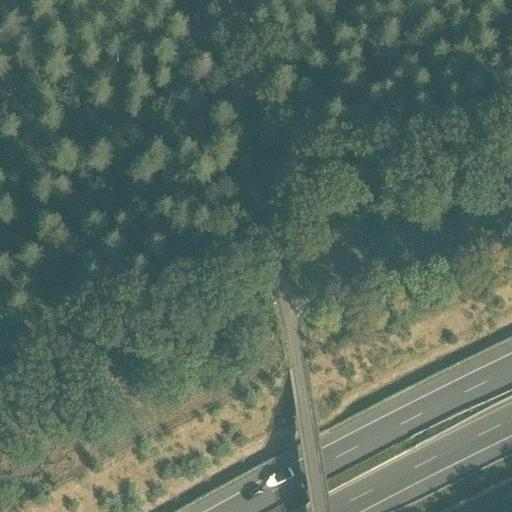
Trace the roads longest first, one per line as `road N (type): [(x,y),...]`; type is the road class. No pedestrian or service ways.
road 1 (motorway): [(511,400),(290,511)]
road 2 (track): [(511,260),(286,338)]
road 3 (track): [(229,0),(256,231)]
road 4 (track): [(286,338),(317,511)]
road 5 (motorway): [(386,511),(511,450)]
